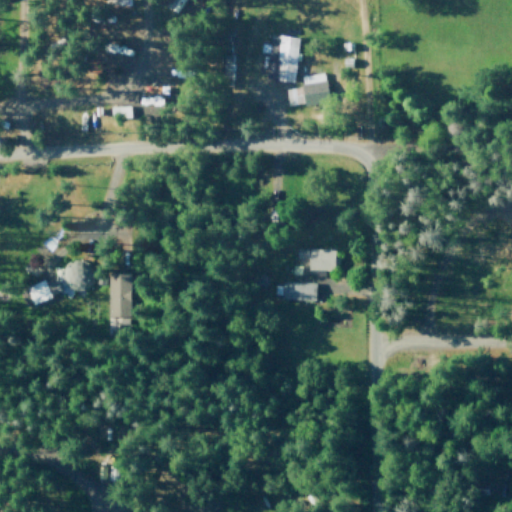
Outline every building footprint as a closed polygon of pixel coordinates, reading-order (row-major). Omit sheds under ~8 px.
[(268,34),(262,80),(290,84),(292,70),(298,71),(300,53),(296,53),(298,37),(268,34)] [(280,92),(285,111),(327,101),(319,64),(306,67),(307,75),(299,77),(302,87),(280,92)] [(133,105),(113,105),(113,117),(133,116),(133,105)] [(295,250),(296,266),(289,266),(289,276),(301,276),(301,266),(307,266),(307,275),(334,275),(334,250),(295,250)] [(89,266),(85,262),(80,260),(75,259),(70,260),(65,262),(62,266),(59,272),(59,277),(61,283),(64,287),(69,291),(74,292),(80,291),(85,289),(89,285),(91,281),(92,275),(91,270),(89,266)] [(107,269),(107,319),(132,320),(133,269),(107,269)] [(280,280),(278,298),(312,302),(314,283),(280,280)] [(23,287),(29,305),(47,299),(41,281),(23,287)]
